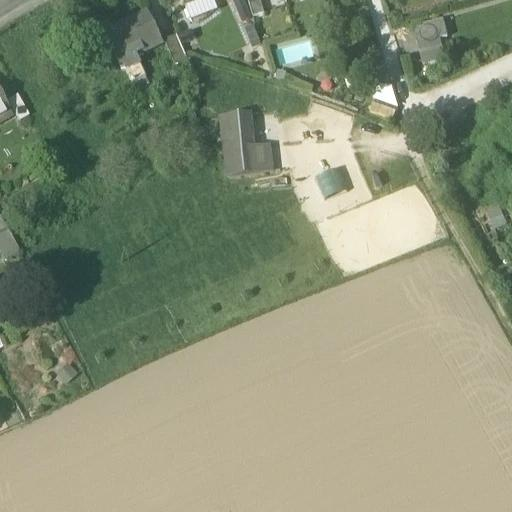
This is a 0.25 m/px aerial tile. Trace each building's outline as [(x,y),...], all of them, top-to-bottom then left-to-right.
[(182,0),(186,8),(206,0),(182,0)] [(252,21),(243,0),(234,0),(232,1),(241,25),(252,21)] [(246,0),(253,20),(264,16),(259,0),(246,0)] [(106,37),(120,66),(121,66),(136,59),(161,47),(147,17),(106,37)] [(413,30),(418,47),(440,41),(447,39),(442,21),(413,30)] [(261,47),(253,28),(243,32),(252,51),(261,47)] [(164,45),(178,74),(190,68),(184,54),(177,39),(164,45)] [(446,61),(440,41),(418,47),(424,67),(446,61)] [(124,71),(131,86),(146,79),(136,59),(121,66),(120,66),(117,68),(119,73),(124,71)] [(6,105),(17,125),(28,119),(16,99),(6,105)] [(0,124),(9,119),(0,102),(0,124)] [(396,114),(373,106),(369,116),(392,125),(396,114)] [(221,120),(226,183),(254,179),(252,150),(251,137),(252,137),(251,117),(235,118),(221,120)] [(271,175),(270,149),(252,150),(254,178),(269,176),(271,175)] [(507,228),(499,208),(485,214),(493,233),(507,228)] [(18,256),(6,235),(0,238),(0,254),(5,263),(18,256)] [(76,379),(66,368),(55,379),(64,389),(76,379)]
